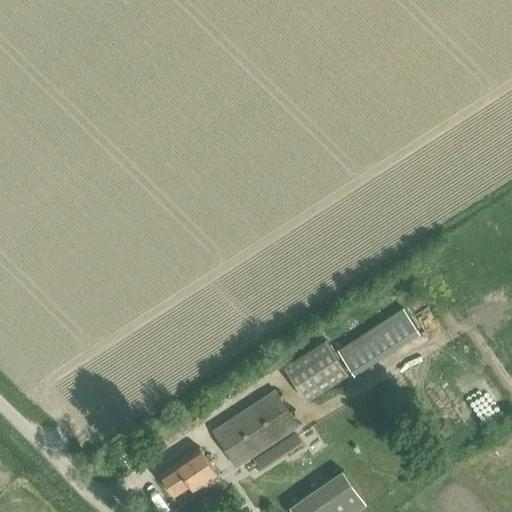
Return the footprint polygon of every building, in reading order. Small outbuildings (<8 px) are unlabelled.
[(420,330),(404,306),(339,349),(354,372),(420,330)] [(306,401),(347,374),(325,339),(283,367),(306,401)] [(257,473),(303,444),(292,429),(298,425),(275,390),(213,430),(236,465),(251,456),(255,461),(251,463),(257,473)] [(163,446),(161,443),(198,418),(190,407),(141,439),(151,454),(163,446)] [(190,484),(193,489),(217,473),(199,447),(159,473),(174,495),(190,484)] [(355,511),(366,505),(341,470),(289,507),(292,511),(355,511)] [(221,500),(212,487),(202,494),(211,507),(221,500)]
